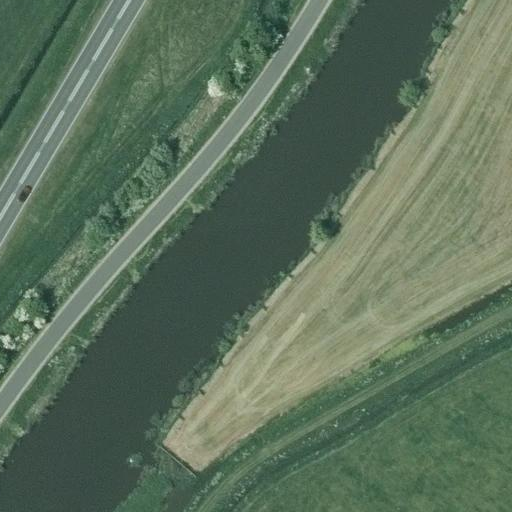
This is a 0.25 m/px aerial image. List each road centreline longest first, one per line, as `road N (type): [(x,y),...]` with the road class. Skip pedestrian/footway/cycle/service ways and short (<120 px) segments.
road 1 (unclassified): [(0,414),(279,79),(323,0)]
road 2 (track): [(213,511),(238,482),(312,433),(511,325)]
road 3 (trunk): [(0,211),(124,0)]
